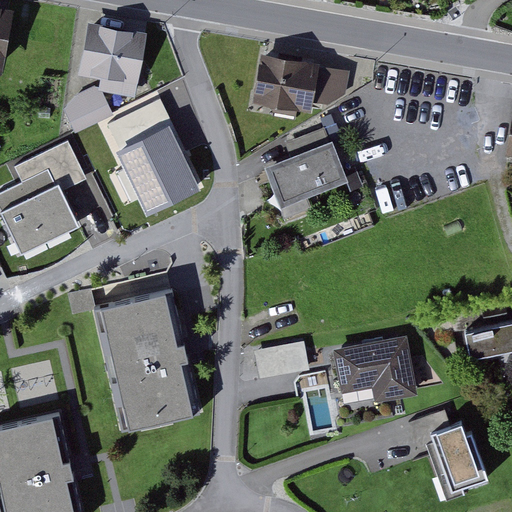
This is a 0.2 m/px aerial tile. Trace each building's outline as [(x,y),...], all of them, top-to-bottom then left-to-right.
[(15,6),(0,3),(0,58),(6,60),(15,6)] [(155,35),(95,24),(84,82),(144,93),(155,35)] [(350,68),(269,52),(260,97),(341,113),(350,68)] [(332,139),(267,168),(285,209),(350,179),(332,139)] [(90,178),(71,140),(19,166),(26,180),(0,193),(0,196),(28,252),(86,223),(68,189),(90,178)] [(363,254),(311,282),(332,320),(384,292),(363,254)] [(173,291),(96,307),(122,428),(199,412),(173,291)] [(511,346),(511,318),(470,327),(475,353),(511,346)] [(260,377),(311,368),(305,337),(254,347),(260,377)] [(409,337),(336,346),(343,399),(415,391),(409,337)] [(82,511),(59,410),(0,423),(0,511),(82,511)] [(470,434),(464,421),(433,434),(457,491),(493,476),(475,432),(470,434)]
